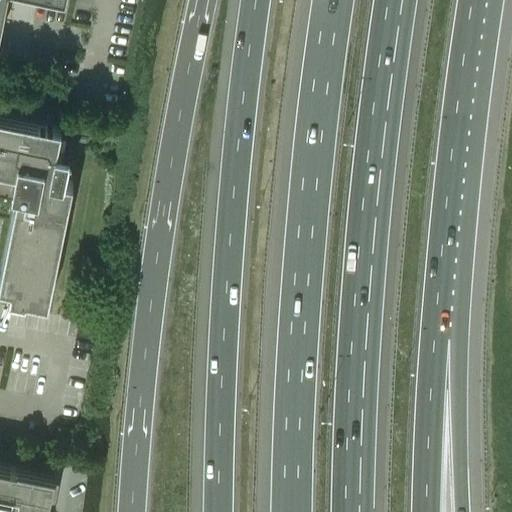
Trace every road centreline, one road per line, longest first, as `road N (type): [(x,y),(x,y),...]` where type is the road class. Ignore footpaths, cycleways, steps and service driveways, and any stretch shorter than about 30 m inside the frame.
road 1 (motorway): [(203,0),(159,244),(132,511)]
road 2 (motorway): [(352,511),(362,265),(395,0)]
road 3 (motorway): [(335,0),(304,274),(293,511)]
road 4 (motorway): [(257,0),(225,305),(218,511)]
road 5 (motorway): [(434,338),(471,0)]
road 6 (motorway): [(457,511),(434,338)]
road 7 (motorway): [(425,511),(434,338)]
